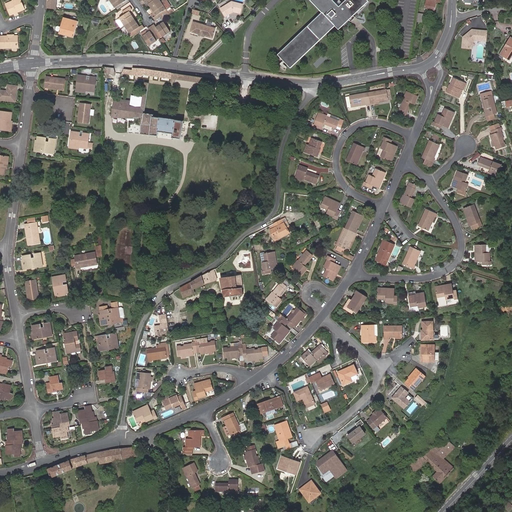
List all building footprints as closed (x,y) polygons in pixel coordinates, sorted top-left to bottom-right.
[(19,11),(23,9),(21,6),(23,5),(21,0),(11,0),(12,1),(5,4),(8,11),(9,15),(13,13),(14,15),(18,13),(17,12),(17,10),(19,9),(19,11)] [(46,0),(46,8),(55,9),(56,0),(46,0)] [(154,20),(161,16),(163,18),(169,14),(165,9),(170,5),(166,0),(160,0),(160,1),(150,7),(155,15),(153,17),(154,20)] [(366,0),(345,0),(338,7),(331,0),(309,0),(321,13),(278,54),(281,58),(289,66),(291,68),(335,27),(339,30),(349,20),(352,18),(369,2),(367,0),(366,0)] [(426,0),(424,9),(435,11),(437,1),(440,2),(440,0),(426,0)] [(231,2),(220,8),(224,16),(232,12),(240,14),(243,5),(231,2)] [(119,17),(124,25),(133,19),(128,11),(131,9),(129,6),(122,11),(124,14),(119,17)] [(155,15),(150,7),(147,9),(151,15),(153,17),(155,15)] [(78,22),(63,18),(58,33),(73,37),(78,22)] [(136,32),(138,31),(144,27),(142,24),(139,26),(133,19),(124,25),(129,33),(131,35),(136,32)] [(151,26),(156,34),(159,38),(160,39),(163,37),(170,32),(164,22),(156,27),(154,24),(153,24),(151,26)] [(215,29),(193,22),(190,33),(212,39),(215,29)] [(140,34),(142,36),(150,31),(148,28),(147,27),(146,26),(144,27),(146,30),(140,34)] [(157,41),(156,40),(153,36),(156,34),(151,26),(148,28),(150,31),(142,36),(149,46),(157,41)] [(485,32),(470,31),(462,38),(461,48),(471,49),(471,43),(474,41),(485,41),(485,32)] [(13,34),(9,34),(9,35),(0,35),(0,48),(16,48),(16,45),(18,45),(18,35),(14,35),(13,34)] [(511,42),(508,40),(500,53),(508,58),(511,51),(511,42)] [(202,83),(203,77),(143,68),(133,68),(132,69),(129,69),(124,69),(122,74),(128,74),(143,76),(143,75),(202,83)] [(77,75),(77,80),(76,90),(91,91),(93,91),(94,91),(96,77),(89,76),(89,80),(86,80),(86,76),(77,75)] [(46,77),(45,81),(45,87),(63,90),(64,80),(64,79),(46,77)] [(450,84),(446,92),(459,97),(462,90),(463,90),(466,83),(454,77),(451,85),(450,84)] [(140,113),(144,113),(149,83),(145,82),(141,108),(140,113)] [(6,90),(0,89),(0,99),(14,101),(16,86),(7,85),(6,90)] [(368,93),(370,105),(373,105),(373,103),(388,100),(386,90),(368,93)] [(413,99),(416,101),(418,96),(407,91),(403,100),(404,100),(399,112),(406,115),(411,103),(413,99)] [(346,98),(348,108),(366,104),(367,106),(370,105),(368,93),(349,97),(346,98)] [(492,96),(482,98),(485,113),(483,113),(484,116),(496,114),(492,96)] [(181,139),(183,122),(176,121),(176,120),(160,118),(159,118),(152,117),(153,114),(144,113),(140,113),(141,108),(129,106),(129,101),(122,100),(122,102),(114,101),(111,117),(142,118),(140,133),(157,136),(158,131),(172,133),(172,138),(181,139)] [(321,101),(319,110),(326,112),(329,104),(321,101)] [(90,104),(80,102),(78,122),(88,123),(90,104)] [(454,112),(444,108),(441,116),(438,114),(434,122),(433,121),(431,125),(439,128),(440,125),(447,127),(454,112)] [(0,129),(10,130),(11,115),(12,112),(0,110),(0,129)] [(319,122),(324,123),(336,128),(336,125),(340,126),(342,120),(339,118),(339,117),(330,114),(329,117),(326,116),(326,115),(317,112),(314,124),(318,125),(319,122)] [(502,132),(501,128),(491,132),(492,135),(490,136),(491,139),(493,139),(494,142),(493,143),(491,143),(493,148),(495,147),(496,150),(505,147),(501,132),(502,132)] [(71,131),(70,140),(69,145),(79,146),(88,147),(88,141),(89,133),(71,131)] [(438,140),(441,135),(434,132),(432,136),(432,138),(433,138),(432,141),(435,142),(436,139),(438,140)] [(54,153),(55,143),(55,139),(49,138),(49,142),(45,141),(45,137),(37,136),(37,140),(35,151),(41,151),(54,153)] [(397,145),(390,142),(391,140),(384,137),(383,140),(384,140),(380,148),(384,150),(381,157),(390,161),(397,145)] [(321,141),(312,138),(309,144),(307,144),(304,152),(317,156),(320,148),(319,148),(321,141)] [(433,158),(439,143),(429,139),(422,157),(427,159),(425,163),(430,165),(432,161),(433,161),(435,158),(433,158)] [(365,148),(354,143),(346,160),(356,165),(362,150),(364,151),(365,148)] [(494,172),(492,175),(497,177),(501,165),(492,162),(492,163),(480,158),(477,165),(490,170),(494,172)] [(302,170),(303,167),(298,165),(294,177),(303,180),(304,178),(316,183),(318,176),(306,172),(302,170)] [(385,172),(376,168),(373,176),(369,175),(366,183),(365,183),(364,185),(371,189),(372,186),(379,188),(385,172)] [(466,175),(457,171),(451,186),(458,189),(457,193),(464,195),(465,192),(464,191),(467,183),(464,182),(466,175)] [(410,201),(411,198),(417,185),(410,183),(405,195),(404,194),(400,202),(411,207),(413,203),(410,201)] [(339,203),(324,196),(320,206),(327,209),(326,213),(334,216),(333,217),(336,219),(340,211),(337,210),(339,203)] [(463,208),(468,222),(466,223),(468,226),(471,225),(472,228),(480,225),(479,222),(472,204),(463,208)] [(437,214),(425,209),(418,226),(428,230),(434,216),(435,217),(437,214)] [(345,228),(357,233),(358,230),(356,229),(362,215),(353,211),(345,228)] [(282,219),(269,226),(271,230),(270,230),(275,240),(289,233),(286,227),(282,219)] [(28,237),(27,237),(28,242),(40,240),(36,220),(25,223),(28,237)] [(355,237),(357,233),(345,228),(338,245),(336,249),(341,252),(342,250),(345,251),(346,252),(347,249),(353,236),(355,237)] [(389,247),(392,249),(394,244),(383,239),(379,248),(380,248),(375,260),(381,263),(383,261),(385,262),(390,253),(387,251),(389,247)] [(485,244),(474,244),(475,261),(482,261),(482,264),(490,264),(490,261),(488,261),(488,252),(488,244),(485,244)] [(420,251),(411,247),(403,264),(414,269),(415,266),(414,265),(420,251)] [(91,262),(91,263),(97,262),(95,250),(75,254),(75,257),(77,264),(91,262)] [(23,257),(25,267),(43,264),(41,251),(34,252),(35,255),(31,256),(31,252),(22,254),(23,257)] [(302,269),(304,266),(313,255),(307,251),(298,261),(297,260),(292,267),(301,275),(304,271),(302,269)] [(278,268),(275,252),(265,253),(266,261),(262,261),(264,270),(262,270),(263,274),(271,273),(271,269),(278,268)] [(336,259),(328,255),(327,258),(328,258),(324,267),(327,268),(323,276),(333,280),(340,265),(334,262),(336,259)] [(217,280),(213,270),(200,277),(188,284),(180,288),(184,297),(194,293),(192,288),(205,283),(217,280)] [(69,291),(68,282),(64,282),(64,279),(67,278),(66,272),(52,275),(55,293),(66,291),(69,291)] [(240,275),(221,278),(222,290),(225,297),(243,294),(240,275)] [(39,296),(38,291),(36,277),(25,279),(28,298),(37,297),(39,296)] [(277,300),(280,296),(288,286),(282,281),(274,291),(273,291),(267,298),(276,306),(279,302),(277,300)] [(452,284),(434,287),(436,297),(444,296),(445,299),(454,298),(454,299),(457,298),(455,291),(452,291),(452,284)] [(394,289),(378,288),(377,298),(385,298),(385,302),(394,302),(394,304),(397,304),(397,296),(394,296),(394,289)] [(356,312),(366,296),(356,290),(354,294),(355,294),(347,307),(356,312)] [(417,307),(426,305),(423,292),(415,293),(415,294),(414,295),(413,291),(408,292),(408,295),(410,305),(417,304),(417,307)] [(103,323),(121,320),(121,318),(124,315),(123,305),(118,305),(112,306),(113,310),(109,311),(108,305),(100,306),(100,309),(103,323)] [(286,322),(292,327),(294,324),(295,325),(298,322),(297,321),(299,318),(300,319),(302,320),(305,316),(303,315),(305,312),(297,306),(287,318),(286,317),(280,313),(278,315),(280,317),(284,320),(286,322)] [(284,325),(286,322),(284,320),(280,317),(277,320),(279,320),(273,327),(276,330),(270,336),(279,343),(290,329),(284,325)] [(44,325),(43,325),(41,326),(40,323),(32,324),(33,328),(35,338),(53,334),(50,321),(44,322),(44,325)] [(425,333),(423,333),(423,340),(434,339),(433,321),(424,322),(424,330),(425,333)] [(364,335),(363,335),(363,342),(364,343),(376,343),(376,336),(378,336),(378,325),(362,326),(362,330),(363,330),(364,335)] [(402,326),(385,326),(385,339),(389,339),(389,337),(402,337),(402,326)] [(73,332),(64,334),(68,351),(77,349),(81,349),(78,337),(77,330),(73,330),(73,332)] [(99,339),(101,350),(119,347),(117,332),(111,333),(111,337),(108,338),(107,334),(99,335),(99,339)] [(196,341),(197,351),(201,351),(201,353),(205,352),(205,350),(208,350),(209,351),(209,353),(214,352),(214,350),(216,350),(215,340),(208,341),(199,342),(199,340),(196,341)] [(193,352),(197,351),(196,341),(192,341),(192,343),(177,346),(178,355),(181,354),(181,357),(186,356),(186,355),(185,353),(189,353),(189,355),(193,354),(193,352)] [(152,359),(167,356),(170,356),(170,354),(168,343),(159,344),(159,347),(147,349),(149,361),(152,360),(152,359)] [(239,354),(243,354),(243,348),(242,343),(238,344),(238,345),(223,347),(224,357),(227,356),(227,358),(232,358),(232,357),(231,355),(235,355),(236,356),(240,356),(239,354)] [(307,362),(305,364),(307,367),(317,358),(319,361),(326,355),(325,354),(327,352),(321,344),(311,352),(307,355),(305,352),(302,355),(307,362)] [(243,354),(244,358),(247,358),(247,360),(252,359),(252,357),(255,357),(255,359),(255,360),(260,360),(260,357),(263,357),(263,355),(268,354),(267,345),(262,345),(262,347),(246,349),(246,347),(243,348),(243,354)] [(424,352),(422,352),(422,362),(436,362),(436,345),(424,345),(424,352)] [(49,348),(49,352),(46,352),(45,348),(37,350),(37,353),(39,362),(57,359),(55,347),(49,348)] [(0,358),(1,356),(1,354),(0,354),(0,371),(6,373),(8,366),(11,367),(12,361),(6,360),(0,358)] [(112,377),(111,372),(110,365),(104,366),(105,369),(98,370),(99,379),(104,378),(105,382),(113,380),(113,376),(112,377)] [(357,373),(353,365),(338,372),(343,384),(351,380),(350,376),(357,373)] [(411,390),(423,375),(416,369),(404,384),(411,390)] [(151,380),(152,381),(152,376),(150,376),(150,372),(141,371),(139,387),(137,387),(137,390),(148,391),(148,388),(150,388),(150,384),(149,384),(149,380),(151,380)] [(311,382),(311,383),(315,381),(319,389),(325,387),(326,388),(334,383),(330,374),(322,378),(320,374),(309,378),(311,382)] [(51,390),(56,389),(62,388),(61,382),(58,382),(57,375),(48,377),(49,382),(45,382),(47,391),(51,390)] [(411,390),(413,391),(425,377),(423,375),(411,390)] [(213,389),(211,378),(194,383),(196,390),(193,391),(195,399),(198,398),(198,397),(207,394),(206,391),(213,389)] [(0,397),(4,398),(11,399),(12,393),(9,393),(11,386),(0,383),(0,397)] [(307,387),(294,393),(297,401),(303,399),(307,408),(315,404),(307,387)] [(404,397),(408,393),(401,387),(392,398),(404,409),(410,402),(404,397)] [(170,397),(169,395),(165,397),(166,400),(163,401),(167,409),(181,403),(181,404),(185,403),(181,393),(177,395),(177,394),(173,395),(173,396),(170,398),(170,397)] [(263,405),(262,403),(258,405),(261,414),(283,406),(280,397),(266,402),(267,404),(263,405)] [(92,417),(91,411),(90,405),(84,406),(84,408),(78,410),(80,423),(81,423),(83,422),(84,428),(85,434),(91,433),(90,430),(98,429),(96,416),(94,416),(92,417)] [(150,411),(147,405),(132,412),(137,421),(141,419),(144,418),(145,422),(153,418),(154,418),(157,417),(153,409),(150,411)] [(65,426),(67,425),(69,425),(66,412),(59,413),(59,410),(53,411),(54,417),(55,423),(53,423),(51,424),(54,437),(61,436),(61,438),(68,437),(66,431),(65,426)] [(376,426),(386,417),(380,410),(370,418),(371,420),(368,423),(373,428),(376,426)] [(241,429),(233,412),(222,417),(224,420),(225,420),(232,433),(233,433),(241,429)] [(358,428),(347,436),(353,443),(365,434),(359,427),(363,424),(360,420),(355,424),(358,428)] [(283,445),(289,443),(289,437),(287,438),(285,431),(289,429),(286,422),(274,426),(279,440),(276,442),(278,447),(283,445)] [(19,444),(21,444),(22,443),(21,430),(14,431),(14,428),(8,429),(8,435),(9,441),(7,441),(5,441),(6,454),(14,454),(14,456),(20,456),(19,449),(19,444)] [(201,429),(190,428),(190,437),(186,437),(186,445),(185,445),(185,448),(187,448),(193,449),(193,445),(200,446),(201,434),(204,435),(204,429),(201,429)] [(443,458),(455,447),(445,437),(432,448),(443,458)] [(251,461),(249,461),(250,465),(252,465),(253,468),(254,473),(265,469),(263,462),(262,462),(261,462),(256,447),(247,450),(248,453),(245,454),(247,458),(248,458),(250,457),(251,461)] [(454,468),(443,458),(432,448),(409,467),(414,473),(427,462),(438,471),(433,477),(440,483),(454,468)] [(127,459),(125,449),(110,450),(113,462),(127,459)] [(100,464),(113,462),(110,450),(97,453),(89,455),(79,457),(47,468),(52,478),(65,473),(74,469),(99,461),(100,464)] [(346,468),(333,451),(317,461),(319,463),(316,466),(323,476),(331,471),(335,476),(346,468)] [(299,462),(281,456),(277,467),(295,473),(299,462)] [(191,467),(194,465),(192,461),(181,466),(185,475),(186,474),(192,486),(197,484),(199,483),(193,471),(191,467)] [(233,483),(229,483),(216,483),(216,490),(228,490),(229,491),(238,491),(238,479),(233,479),(233,483)] [(308,486),(301,492),(308,501),(319,492),(310,481),(306,484),(308,486)] [(319,492),(308,501),(310,505),(312,504),(311,503),(320,493),(319,492)]
